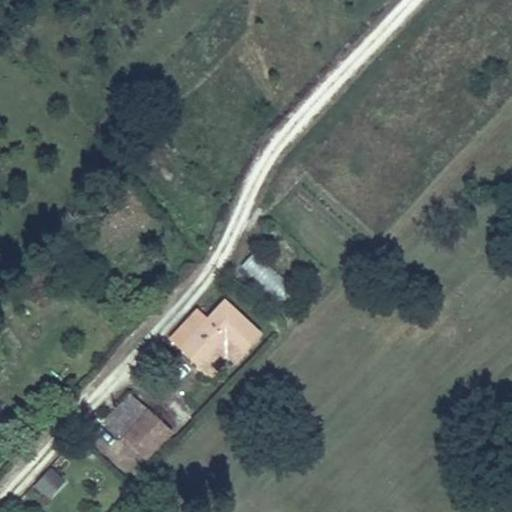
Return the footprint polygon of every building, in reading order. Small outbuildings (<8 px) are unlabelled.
[(237,272),(287,301),(297,284),(247,256),(237,272)] [(197,307),(166,340),(207,379),(226,360),(232,366),(264,333),(226,297),(207,317),(197,307)] [(111,426),(125,439),(151,412),(138,399),(111,426)] [(151,412),(125,439),(146,459),(172,431),(151,412)] [(52,468),(34,486),(48,500),(66,481),(52,468)]
